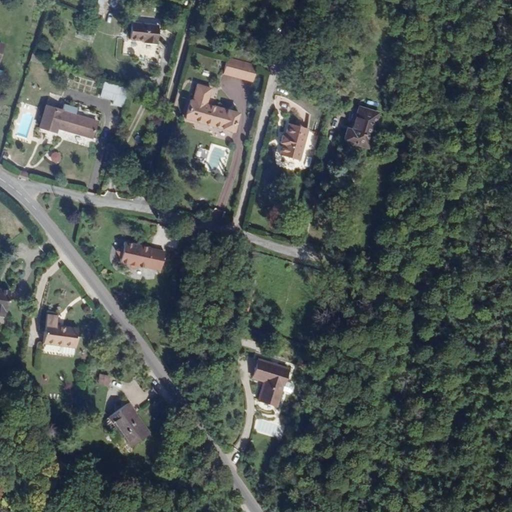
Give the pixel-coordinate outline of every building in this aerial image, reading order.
[(100,17),(103,1),(97,0),(94,0),(91,14),(100,17)] [(154,43),(156,24),(128,20),(127,37),(141,39),(141,42),(154,43)] [(221,72),(251,80),(255,64),(255,63),(225,55),(221,72)] [(126,86),(101,80),(97,95),(109,98),(108,103),(121,106),(126,86)] [(194,84),(190,99),(187,98),(182,117),(210,125),(211,123),(219,125),(218,127),(230,130),(235,111),(205,103),(209,87),(194,84)] [(58,128),(65,130),(70,108),(46,102),(39,128),(47,130),(46,135),(52,136),(51,140),(54,141),(58,128)] [(345,126),(341,138),(365,146),(375,111),(356,105),(349,127),(345,126)] [(71,115),(72,109),(70,108),(65,130),(89,136),(93,120),(71,115)] [(285,134),(283,134),(281,142),(283,143),(280,154),(299,158),(307,128),(288,123),(285,134)] [(313,141),(315,131),(307,130),(306,140),(313,141)] [(56,163),(60,155),(51,150),(47,158),(56,163)] [(160,252),(160,251),(135,244),(134,248),(126,252),(131,261),(130,264),(138,267),(140,270),(144,271),(146,269),(155,272),(156,271),(169,274),(174,256),(160,252)] [(54,315),(43,313),(39,341),(57,344),(56,349),(58,352),(71,354),(72,346),(75,327),(53,323),(54,315)] [(291,384),(289,381),(282,379),(286,367),(255,357),(250,375),(262,379),(256,398),(274,404),(279,388),(287,390),(290,388),(291,384)] [(95,384),(107,386),(109,375),(97,373),(95,384)] [(147,433),(125,402),(107,415),(128,447),(147,433)]
